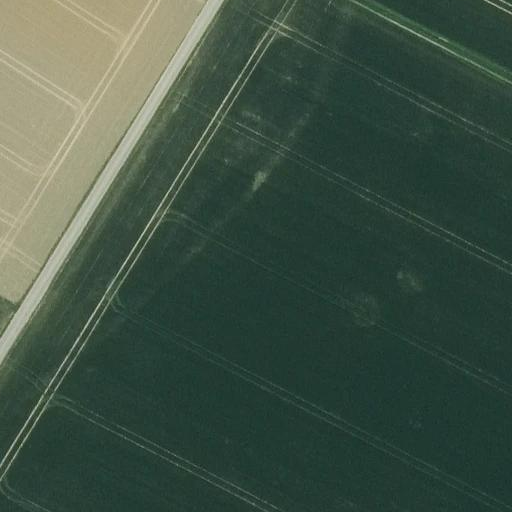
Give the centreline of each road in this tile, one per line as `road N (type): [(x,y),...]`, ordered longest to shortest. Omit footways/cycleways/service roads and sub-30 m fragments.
road 1 (track): [(0,352),(216,0)]
road 2 (track): [(511,85),(344,0)]
